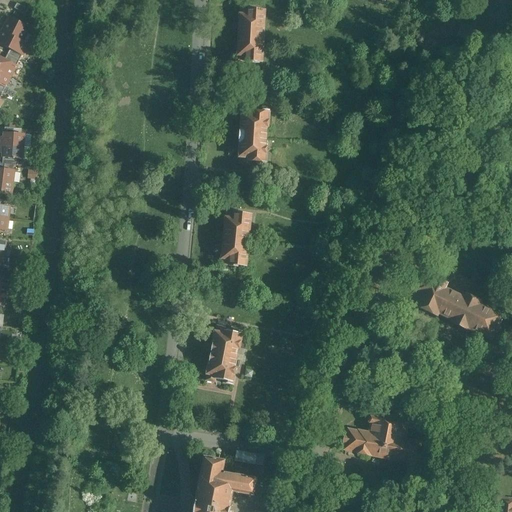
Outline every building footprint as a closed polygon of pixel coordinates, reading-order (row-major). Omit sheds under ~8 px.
[(28,9),(17,3),(14,9),(26,15),(28,9)] [(263,10),(250,9),(250,11),(240,10),(239,26),(242,26),(242,36),(262,38),(263,28),(265,28),(266,14),(263,13),(263,10)] [(24,25),(10,18),(2,32),(27,45),(27,44),(22,41),(27,33),(21,30),(24,25)] [(463,24),(458,36),(466,40),(471,28),(463,24)] [(502,41),(471,28),(466,40),(497,53),(502,41)] [(27,45),(2,32),(0,36),(0,44),(10,49),(22,55),(27,45)] [(262,38),(242,36),(241,46),(238,46),(237,60),(246,60),(246,63),(258,64),(258,61),(263,61),(264,48),(262,48),(262,38)] [(22,55),(10,49),(7,55),(19,61),(22,55)] [(19,61),(7,55),(5,60),(16,66),(19,61)] [(5,60),(0,57),(0,71),(11,77),(16,66),(5,60)] [(11,77),(0,71),(0,84),(5,87),(11,77)] [(257,112),(253,111),(254,109),(242,108),(241,114),(239,116),(238,119),(238,122),(240,124),(238,138),(264,140),(266,127),(267,127),(269,111),(257,109),(257,112)] [(13,135),(5,134),(4,138),(0,138),(0,145),(24,147),(25,135),(13,135)] [(264,140),(238,138),(237,148),(235,149),(234,150),(234,152),(234,154),(235,155),(236,156),(235,162),(247,164),(248,161),(253,162),(252,164),(263,166),(265,152),(263,151),(264,140)] [(24,147),(0,145),(0,153),(3,153),(3,158),(18,159),(23,159),(24,147)] [(18,159),(3,158),(2,164),(5,165),(17,166),(18,159)] [(4,170),(0,169),(0,181),(13,184),(15,172),(4,170)] [(380,179),(369,175),(358,204),(369,208),(380,179)] [(12,196),(13,184),(0,181),(0,194),(1,194),(12,196)] [(0,206),(0,218),(9,220),(10,208),(0,206)] [(247,213),(226,211),(226,216),(224,216),(222,223),(225,224),(223,237),(245,240),(246,229),(249,230),(250,216),(247,215),(247,213)] [(9,220),(0,218),(0,230),(7,231),(9,220)] [(359,236),(345,231),(336,255),(350,260),(359,236)] [(245,240),(223,237),(222,247),(219,247),(218,256),(220,256),(219,262),(240,265),(241,263),(244,263),(246,250),(244,250),(245,240)] [(463,298),(443,288),(445,285),(437,281),(437,283),(431,281),(430,283),(420,278),(407,305),(435,319),(436,316),(452,324),(452,325),(466,332),(467,330),(489,340),(492,333),(495,334),(498,328),(495,327),(501,315),(478,304),(479,301),(465,295),(463,298)] [(328,284),(317,313),(328,317),(339,288),(328,284)] [(228,326),(213,323),(211,333),(210,333),(209,333),(208,334),(207,336),(208,338),(210,339),(208,351),(233,356),(235,349),(237,349),(241,328),(232,327),(231,330),(227,329),(228,326)] [(233,356),(208,351),(205,361),(204,361),(203,362),(202,363),(202,365),(202,366),(203,367),(204,368),(202,378),(217,381),(217,378),(221,379),(220,382),(229,384),(233,366),(231,366),(233,356)] [(383,415),(372,413),(371,419),(368,419),(367,425),(369,425),(367,436),(355,433),(355,437),(344,435),(343,438),(342,438),(340,448),(342,448),(341,452),(351,454),(351,456),(369,459),(369,457),(382,460),(392,462),(392,464),(408,467),(409,465),(420,467),(424,445),(415,444),(414,445),(403,443),(408,419),(397,418),(396,426),(381,423),(383,415)] [(236,462),(257,463),(257,452),(236,452),(236,462)] [(224,463),(205,459),(197,500),(190,502),(190,507),(189,511),(231,511),(231,508),(234,492),(254,496),(255,488),(257,481),(222,474),(224,463)] [(511,511),(511,501),(500,500),(499,511),(511,511)]
